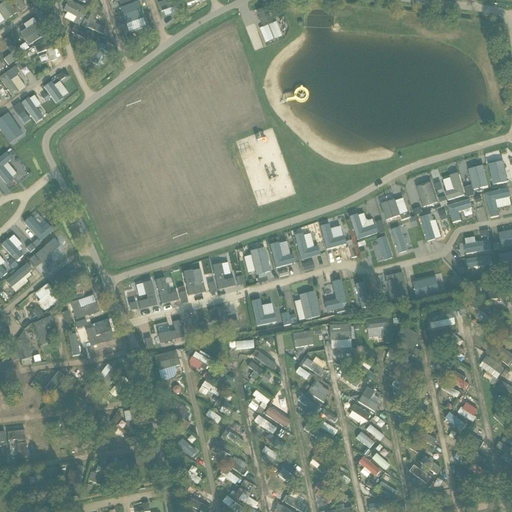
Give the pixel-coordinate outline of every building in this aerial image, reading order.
[(12,0),(20,11),(25,7),(20,0),(12,0)] [(65,6),(63,11),(76,18),(73,23),(78,26),(79,26),(84,16),(85,16),(89,8),(85,6),(83,9),(68,1),(65,6)] [(266,7),(256,11),(263,27),(273,23),(266,7)] [(21,33),(20,34),(28,47),(46,35),(37,23),(21,33)] [(20,57),(8,38),(2,41),(12,55),(4,60),(8,66),(20,57)] [(54,39),(34,47),(37,54),(45,51),(50,62),(56,60),(52,48),(57,47),(54,39)] [(95,61),(106,62),(107,44),(96,43),(95,61)] [(25,46),(18,50),(20,56),(28,51),(25,46)] [(87,59),(81,61),(83,67),(89,65),(87,59)] [(0,77),(13,96),(26,87),(21,80),(25,77),(16,66),(0,77)] [(61,73),(56,77),(60,82),(65,78),(61,73)] [(52,81),(44,87),(56,104),(64,98),(52,81)] [(44,118),(38,108),(42,105),(35,95),(22,103),(36,124),(44,118)] [(7,113),(0,119),(0,128),(12,142),(23,132),(7,113)] [(24,113),(18,117),(24,125),(30,121),(24,113)] [(489,164),(493,185),(508,182),(504,161),(489,164)] [(486,166),(471,168),(473,190),(488,188),(486,166)] [(465,195),(458,174),(451,176),(454,185),(447,187),(451,199),(465,195)] [(431,184),(416,189),(423,209),(438,204),(431,184)] [(509,190),(485,195),(491,219),(499,217),(497,209),(496,201),(509,198),(510,198),(509,190)] [(386,221),(400,216),(395,199),(380,204),(386,221)] [(472,200),(448,206),(453,223),(465,220),(462,211),(474,209),(472,200)] [(400,214),(403,220),(411,217),(408,211),(400,214)] [(431,215),(420,218),(428,243),(435,241),(430,223),(433,222),(431,215)] [(414,218),(409,219),(411,227),(417,225),(414,218)] [(381,221),(375,223),(379,235),(385,233),(381,221)] [(330,224),(320,227),(327,250),(347,245),(342,226),(331,229),(330,224)] [(399,254),(411,250),(403,226),(391,230),(399,254)] [(465,239),(467,255),(492,251),(489,230),(478,231),(478,237),(465,239)] [(501,248),(511,247),(511,230),(500,231),(501,248)] [(308,248),(304,233),(295,235),(301,260),(321,255),(319,246),(308,248)] [(379,263),(393,258),(386,236),(377,239),(381,252),(376,253),(379,263)] [(11,239),(3,245),(18,262),(25,255),(11,239)] [(37,240),(32,245),(36,249),(40,245),(37,240)] [(277,269),(296,262),(294,254),(291,255),(287,240),(269,246),(277,269)] [(41,266),(60,248),(53,241),(34,258),(41,266)] [(30,245),(26,249),(30,254),(35,250),(30,245)] [(266,248),(250,251),(251,255),(244,257),(248,273),(255,271),(256,275),(271,272),(266,248)] [(500,263),(511,262),(511,251),(500,252),(500,263)] [(467,261),(469,269),(494,264),(492,256),(467,261)] [(11,259),(7,263),(13,270),(17,266),(11,259)] [(27,265),(6,283),(15,293),(28,283),(26,281),(31,277),(29,274),(32,271),(27,265)] [(222,266),(215,268),(220,291),(237,287),(235,280),(225,282),(222,266)] [(79,284),(73,271),(55,281),(62,293),(79,284)] [(192,271),(183,273),(188,297),(205,293),(203,286),(195,287),(194,283),(192,271)] [(404,273),(386,276),(391,304),(409,301),(404,273)] [(242,277),(235,278),(237,287),(244,285),(242,277)] [(416,298),(441,294),(438,278),(413,282),(416,298)] [(336,301),(324,304),(326,313),(343,310),(346,304),(341,282),(332,284),(336,301)] [(364,282),(355,285),(363,310),(371,307),(364,282)] [(214,283),(207,285),(210,295),(216,293),(214,283)] [(59,299),(47,284),(41,289),(46,295),(36,303),(44,312),(59,299)] [(510,287),(488,288),(489,291),(489,300),(498,300),(498,295),(510,295),(510,287)] [(299,295),(306,320),(321,316),(314,291),(299,295)] [(185,293),(179,295),(181,305),(188,304),(185,293)] [(88,301),(94,317),(106,313),(100,297),(88,301)] [(252,302),(257,327),(279,323),(277,313),(264,315),(261,300),(252,302)] [(135,303),(129,305),(130,312),(137,310),(135,303)] [(475,317),(485,323),(492,311),(482,305),(475,317)] [(37,308),(32,312),(38,320),(43,315),(37,308)] [(247,310),(235,312),(237,325),(249,323),(247,310)] [(455,310),(429,314),(432,329),(457,325),(455,310)] [(214,311),(208,312),(211,323),(217,321),(214,311)] [(287,313),(280,315),(282,323),(289,322),(287,313)] [(53,326),(49,318),(32,325),(41,346),(50,343),(44,329),(53,326)] [(390,319),(365,323),(367,331),(383,328),(385,344),(393,343),(390,319)] [(85,320),(75,324),(77,330),(87,327),(85,320)] [(173,336),(183,334),(179,320),(170,322),(173,336)] [(351,340),(350,326),(329,327),(330,342),(351,340)] [(320,328),(313,330),(314,336),(318,335),(319,341),(322,340),(321,335),(320,328)] [(401,339),(396,347),(410,356),(414,349),(406,345),(413,333),(406,329),(406,330),(402,328),(397,336),(401,339)] [(91,333),(93,352),(100,352),(99,332),(91,333)] [(311,332),(293,335),(294,349),(313,346),(311,332)] [(73,357),(82,355),(77,338),(69,340),(73,357)] [(151,339),(144,340),(147,349),(147,351),(154,349),(151,339)] [(26,340),(16,343),(21,361),(31,358),(26,340)] [(236,342),(236,350),(254,349),(254,341),(236,342)] [(415,350),(411,355),(416,358),(420,353),(415,350)] [(255,351),(251,358),(274,370),(278,363),(255,351)] [(180,366),(176,352),(154,358),(157,371),(180,366)] [(206,372),(212,362),(196,352),(188,364),(198,371),(200,368),(206,372)] [(320,378),(325,372),(306,357),(301,363),(320,378)] [(487,357),(480,367),(497,379),(504,369),(487,357)] [(11,362),(0,363),(0,389),(6,388),(4,376),(3,372),(12,371),(11,362)] [(106,377),(112,367),(107,364),(101,375),(106,377)] [(402,378),(416,387),(420,381),(413,376),(417,370),(410,365),(402,378)] [(295,374),(308,381),(312,375),(299,367),(295,374)] [(127,370),(123,375),(129,379),(132,374),(127,370)] [(252,378),(248,383),(254,387),(261,377),(259,376),(254,372),(250,377),(252,378)] [(219,374),(215,380),(230,390),(234,384),(219,374)] [(511,393),(511,386),(509,385),(511,380),(504,376),(498,387),(511,393)] [(218,399),(222,391),(204,382),(199,392),(207,397),(208,393),(218,399)] [(315,382),(307,393),(323,404),(326,398),(330,393),(321,388),(322,387),(315,382)] [(449,387),(447,393),(458,398),(461,392),(449,387)] [(366,388),(358,403),(375,414),(378,407),(369,402),(374,393),(366,388)] [(256,391),(252,397),(267,406),(271,400),(256,391)] [(0,414),(4,417),(13,402),(0,394),(0,393),(0,414)] [(475,408),(479,401),(466,394),(462,400),(475,408)] [(318,408),(301,395),(297,401),(306,408),(303,412),(313,421),(318,416),(314,414),(318,408)] [(219,400),(214,407),(228,416),(233,409),(219,400)] [(256,412),(259,406),(252,401),(248,407),(256,412)] [(186,431),(191,423),(182,418),(188,408),(178,402),(171,414),(179,418),(175,424),(186,431)] [(270,407),(265,415),(285,429),(291,421),(270,407)] [(458,414),(474,423),(478,417),(461,408),(458,414)] [(209,410),(206,416),(218,423),(222,418),(209,410)] [(463,432),(468,425),(450,412),(445,419),(463,432)] [(261,427),(261,426),(273,434),(277,428),(258,415),(254,422),(261,427)] [(504,427),(508,422),(499,416),(495,421),(504,427)] [(320,428),(334,437),(338,431),(324,422),(320,428)] [(380,442),(385,436),(370,425),(366,430),(380,442)] [(180,430),(177,435),(182,438),(185,433),(180,430)] [(225,431),(220,439),(224,441),(229,434),(225,431)] [(370,449),(375,443),(361,432),(356,439),(370,449)] [(191,459),(198,452),(183,438),(176,445),(191,459)] [(216,440),(211,451),(229,459),(234,448),(216,440)] [(511,463),(511,447),(501,443),(495,456),(511,463)] [(357,445),(355,450),(363,453),(365,447),(357,445)] [(284,461),(265,448),(261,453),(265,455),(262,459),(278,469),(284,461)] [(377,453),(371,459),(385,471),(390,466),(377,453)] [(326,478),(333,469),(315,455),(311,460),(312,461),(309,464),(326,478)] [(366,457),(356,468),(367,478),(371,473),(375,477),(381,471),(366,457)] [(128,472),(125,472),(126,482),(145,481),(143,458),(134,459),(134,461),(127,462),(128,472)] [(222,458),(218,464),(225,468),(229,463),(222,458)] [(235,458),(230,467),(243,475),(248,465),(235,458)] [(91,474),(88,482),(105,489),(107,485),(114,467),(105,464),(99,477),(91,474)] [(414,465),(409,472),(427,485),(432,478),(414,465)] [(78,492),(84,469),(77,467),(75,473),(69,471),(66,480),(73,481),(70,489),(78,492)] [(235,484),(240,479),(228,470),(224,475),(235,484)] [(188,472),(185,478),(197,485),(200,480),(193,476),(188,472)] [(53,475),(33,476),(36,497),(54,496),(53,475)] [(392,481),(384,477),(377,488),(394,499),(398,493),(388,488),(392,481)] [(283,496),(288,486),(272,478),(267,488),(283,496)] [(260,500),(249,494),(254,485),(244,480),(235,498),(256,508),(260,500)] [(328,505),(335,496),(318,484),(315,489),(318,491),(315,495),(328,505)] [(85,485),(82,492),(89,494),(92,488),(85,485)] [(224,505),(237,511),(240,511),(244,507),(228,498),(224,505)]
